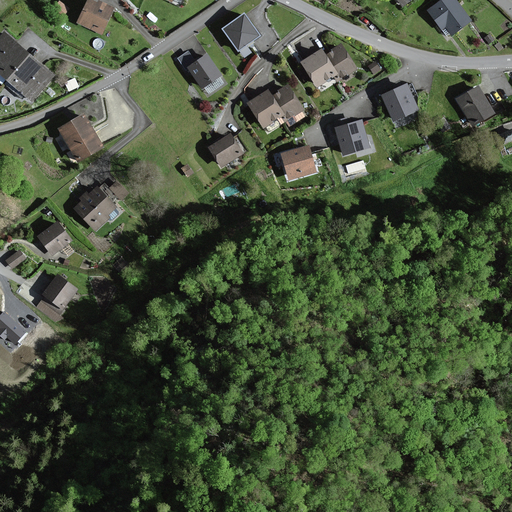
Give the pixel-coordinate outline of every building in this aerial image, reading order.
[(102,34),(114,9),(98,1),(97,3),(89,0),(86,0),(76,23),(102,34)] [(445,26),(451,34),(470,21),(454,0),(442,0),(427,11),(440,29),(445,26)] [(243,15),(221,30),(237,51),(257,36),(243,15)] [(0,39),(0,72),(8,80),(29,55),(4,34),(0,39)] [(325,56),(337,75),(334,76),(336,80),(346,74),(347,74),(356,69),(341,46),(325,56)] [(334,76),(337,75),(325,56),(321,50),(303,62),(318,86),(334,76)] [(187,53),(179,58),(186,69),(194,63),(187,53)] [(52,76),(29,55),(8,80),(31,100),(52,76)] [(187,68),(202,89),(220,76),(206,55),(194,63),(187,68)] [(375,62),(368,66),(373,74),(380,69),(375,62)] [(416,110),(405,86),(382,97),(393,120),(416,110)] [(477,86),(456,98),(472,126),(493,114),(477,86)] [(270,97),(282,116),(279,117),(282,121),(292,114),(292,115),(301,110),(286,87),(270,97)] [(279,117),(282,116),(270,97),(266,91),(248,103),(264,127),(279,117)] [(83,114),(57,129),(76,163),(103,147),(83,114)] [(343,155),(368,147),(360,121),(347,125),(345,118),(333,122),(343,155)] [(511,128),(497,135),(502,146),(511,141),(511,128)] [(230,134),(207,148),(220,168),(242,154),(230,134)] [(314,172),(307,147),(281,155),(288,179),(314,172)] [(187,165),(182,169),(187,176),(192,173),(187,165)] [(96,188),(75,209),(95,229),(116,208),(96,188)] [(57,222),(37,237),(51,256),(71,242),(57,222)] [(26,259),(20,250),(6,260),(12,269),(26,259)] [(43,295),(62,309),(76,290),(57,276),(43,295)] [(27,332),(4,313),(0,317),(0,333),(5,338),(7,336),(16,344),(27,332)]
